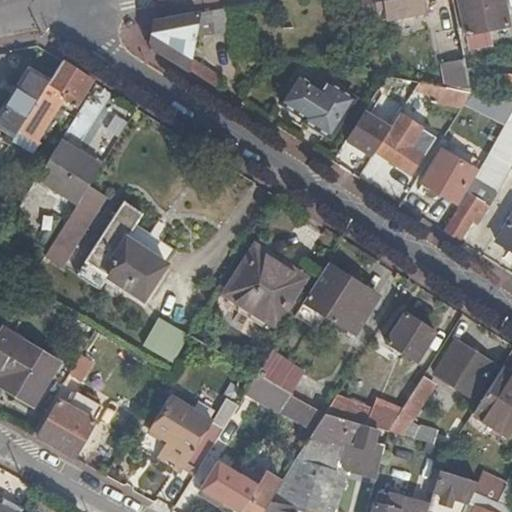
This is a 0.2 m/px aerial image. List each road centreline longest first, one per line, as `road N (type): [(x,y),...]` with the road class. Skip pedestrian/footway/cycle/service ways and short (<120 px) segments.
road 1 (unclassified): [(46,12),(511,312)]
road 2 (residential): [(117,511),(0,447)]
